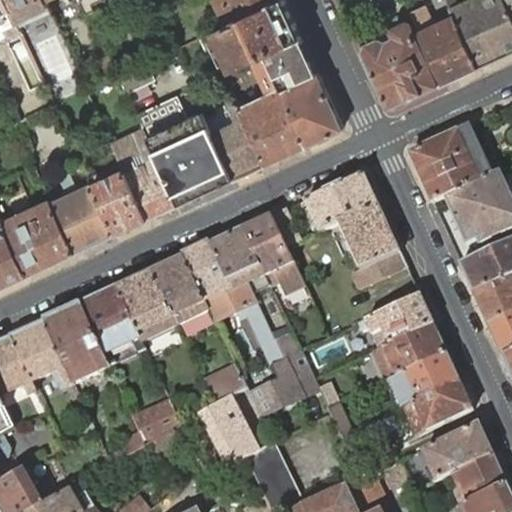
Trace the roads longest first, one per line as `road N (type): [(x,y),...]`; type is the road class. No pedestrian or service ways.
road 1 (residential): [(377,141),(0,313)]
road 2 (residential): [(511,430),(377,141)]
road 3 (residential): [(312,0),(377,141)]
road 4 (residential): [(377,141),(511,79)]
